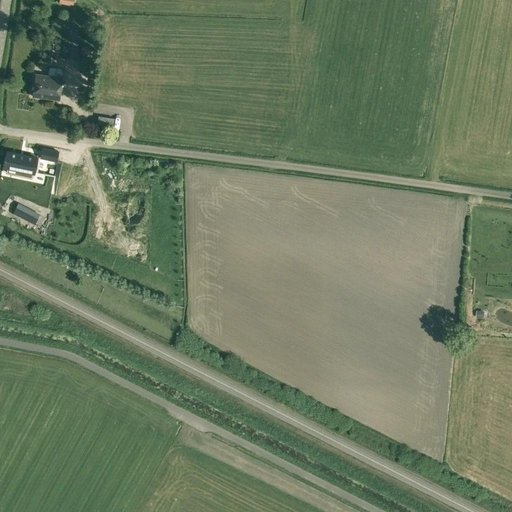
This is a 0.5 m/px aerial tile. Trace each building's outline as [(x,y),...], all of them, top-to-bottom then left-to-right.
[(45,55),(45,61),(55,62),(56,57),(58,44),(47,42),(45,55)] [(78,47),(76,47),(71,46),(69,58),(76,60),(78,47)] [(35,74),(32,96),(58,100),(61,77),(35,74)] [(113,127),(114,118),(98,116),(97,124),(113,127)] [(41,158),(56,161),(58,151),(43,148),(41,158)] [(34,173),(37,158),(7,152),(4,166),(18,169),(17,176),(28,178),(30,172),(34,173)] [(18,204),(13,213),(35,224),(40,215),(18,204)]
